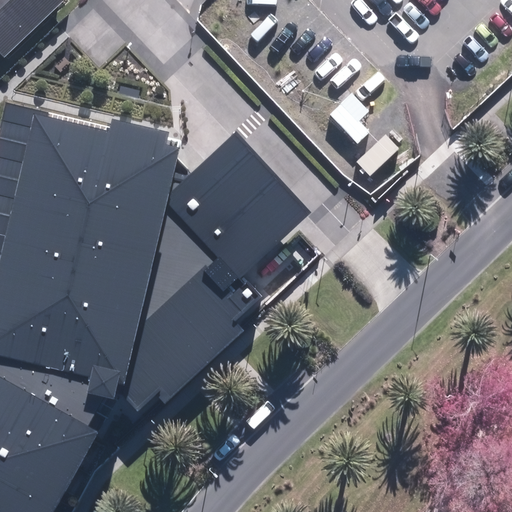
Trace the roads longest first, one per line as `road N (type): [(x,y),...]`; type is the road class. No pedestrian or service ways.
road 1 (residential): [(419,296),(150,18)]
road 2 (residential): [(419,296),(211,511)]
road 3 (residential): [(511,208),(419,296)]
